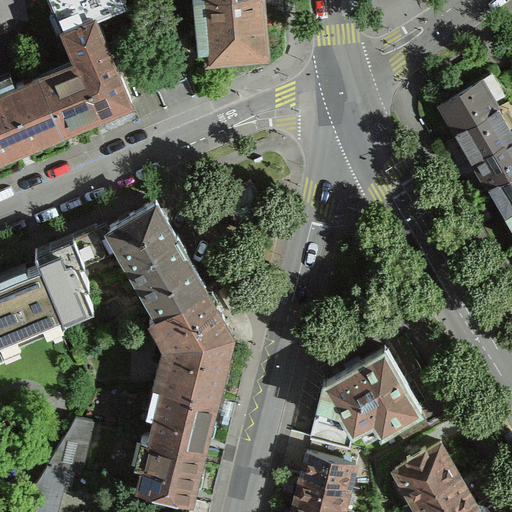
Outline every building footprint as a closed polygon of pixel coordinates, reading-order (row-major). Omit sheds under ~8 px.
[(12,13),(26,16),(28,15),(24,0),(0,0),(0,17),(10,13),(12,13)] [(95,115),(132,99),(113,54),(119,52),(114,40),(108,42),(95,13),(125,0),(52,0),(55,8),(59,6),(66,22),(62,24),(79,63),(42,79),(62,128),(95,115)] [(209,57),(266,52),(264,20),(261,0),(194,0),(195,12),(205,11),(209,57)] [(147,61),(158,88),(186,76),(175,50),(147,61)] [(0,154),(4,153),(3,149),(19,143),(38,134),(40,138),(62,128),(42,79),(38,71),(0,87),(0,154)] [(481,77),(440,100),(445,108),(457,129),(498,105),(481,77)] [(498,105),(457,129),(461,136),(464,140),(461,148),(465,155),(473,157),(511,134),(511,106),(502,112),(498,105)] [(489,184),(511,170),(511,134),(473,157),(478,165),(489,184)] [(505,212),(511,207),(511,170),(489,184),(494,193),(505,212)] [(241,229),(270,212),(259,194),(250,178),(221,195),(241,229)] [(177,232),(176,233),(156,197),(108,225),(158,312),(206,284),(186,249),(187,248),(182,240),(177,232)] [(42,261),(50,280),(62,310),(65,317),(94,305),(85,285),(90,283),(80,260),(108,249),(97,222),(47,243),(36,248),(42,261)] [(47,317),(62,310),(50,280),(42,261),(0,278),(0,350),(20,342),(18,337),(50,323),(47,317)] [(225,321),(226,319),(206,284),(158,312),(157,312),(172,339),(163,382),(217,395),(231,340),(229,339),(231,335),(232,333),(231,330),(231,328),(230,326),(229,324),(225,321)] [(382,430),(394,423),(402,437),(429,422),(420,408),(421,407),(385,343),(324,378),(315,414),(310,433),(350,443),(353,428),(374,416),(382,430)] [(150,433),(205,446),(211,421),(217,395),(163,382),(150,433)] [(93,419),(76,415),(48,462),(74,468),(80,470),(93,419)] [(137,484),(192,497),(198,472),(205,446),(150,433),(137,484)] [(408,458),(395,466),(414,499),(459,472),(449,454),(440,440),(427,448),(425,445),(419,448),(418,447),(412,450),(413,452),(407,455),(408,458)] [(355,460),(307,448),(303,465),(301,472),(345,483),(351,460),(355,461),(355,460)] [(16,511),(54,511),(61,486),(69,488),(74,468),(48,462),(16,511)] [(295,495),(340,506),(345,483),(301,472),(297,490),(295,495)] [(459,472),(414,499),(421,511),(460,511),(477,502),(464,481),(459,472)] [(338,511),(340,506),(295,495),(291,511),(338,511)] [(482,511),(477,502),(460,511),(482,511)]
